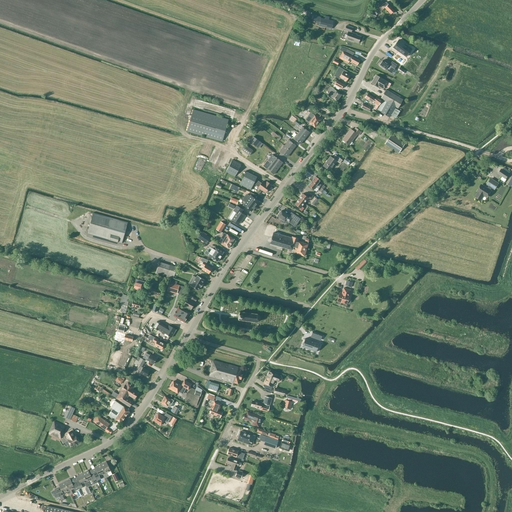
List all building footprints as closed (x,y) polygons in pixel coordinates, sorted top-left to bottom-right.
[(391,14),(394,11),(388,4),(386,2),(384,4),(383,3),(380,7),(383,10),(385,8),(391,14)] [(319,26),(331,29),(333,21),(321,18),(319,26)] [(358,43),(361,37),(356,35),(357,34),(352,32),(353,28),(346,25),(344,31),(348,32),(345,40),(353,43),(354,42),(358,43)] [(400,41),(394,48),(407,58),(413,51),(400,41)] [(357,65),(360,60),(352,56),(354,53),(347,49),(345,53),(343,52),(339,58),(348,63),(349,61),(357,65)] [(398,62),(405,67),(408,63),(401,58),(398,62)] [(383,60),(379,66),(385,70),(385,69),(387,71),(391,66),(395,69),(396,66),(392,62),(390,65),(389,64),(389,65),(383,60)] [(350,76),(346,74),(347,72),(339,67),(334,76),(339,79),(340,77),(346,81),(350,76)] [(387,82),(376,75),(372,83),(383,89),(386,84),(387,82)] [(337,81),(335,83),(334,85),(341,89),(344,84),(337,81)] [(337,101),(341,95),(330,86),(327,91),(330,93),(328,95),(330,97),(337,101)] [(394,108),(395,107),(398,108),(403,100),(385,90),(380,99),(383,100),(377,110),(389,117),(390,115),(395,118),(399,111),(394,108)] [(368,94),(365,98),(372,103),(373,102),(378,106),(382,101),(377,97),(375,99),(368,94)] [(321,106),(314,102),(315,101),(313,100),(309,105),(308,104),(307,105),(309,106),(309,105),(316,110),(316,111),(318,112),(319,111),(317,110),(319,108),(319,109),(321,106)] [(193,109),(191,116),(187,131),(222,141),(229,119),(193,109)] [(320,120),(316,117),(310,113),(305,120),(315,127),(320,120)] [(305,138),(309,132),(302,127),(298,133),(305,138)] [(353,131),(350,129),(342,140),(349,145),(357,135),(358,136),(361,132),(355,128),(353,131)] [(305,138),(298,133),(294,138),(301,144),(305,138)] [(398,153),(405,144),(391,135),(385,144),(398,153)] [(253,137),(249,142),(256,147),(260,142),(253,137)] [(284,146),(291,151),(296,146),(289,140),(284,146)] [(253,151),(245,145),(241,150),(249,156),(253,151)] [(291,151),(284,146),(280,152),(287,157),(291,151)] [(211,154),(202,176),(208,178),(209,175),(210,175),(218,157),(211,154)] [(334,159),(330,156),(323,166),(330,171),(337,161),(340,163),(342,160),(337,156),(334,159)] [(283,163),(275,157),(271,163),(278,169),(283,163)] [(226,172),(235,177),(241,164),(232,160),(226,172)] [(278,169),(271,163),(267,169),(274,174),(278,169)] [(501,168),(498,173),(505,179),(509,174),(501,168)] [(240,184),(251,190),(257,177),(245,172),(240,184)] [(316,176),(312,181),(320,187),(321,185),(319,184),(318,184),(320,180),(316,176)] [(495,189),(498,184),(491,179),(487,185),(489,186),(487,189),(484,188),(485,187),(481,185),(477,191),(479,192),(475,197),(481,200),(484,195),(487,197),(491,191),(490,190),(492,187),(495,189)] [(265,193),(271,185),(267,182),(265,184),(262,181),(261,183),(258,181),(255,185),(258,187),(258,188),(265,193)] [(318,189),(320,187),(312,181),(309,186),(313,190),(316,186),(317,187),(316,188),(318,189)] [(303,194),(299,199),(304,203),(307,200),(309,201),(311,198),(309,196),(308,198),(303,194)] [(244,198),(255,207),(259,202),(250,196),(248,199),(245,196),(243,198),(244,198)] [(244,198),(243,198),(242,200),(245,202),(243,205),(252,212),(255,207),(244,198)] [(299,199),(295,204),(300,208),(299,210),(302,211),(304,208),(302,206),(304,203),(299,199)] [(243,210),(237,206),(234,211),(237,213),(232,220),(238,224),(242,218),(243,219),(245,215),(241,213),(243,210)] [(289,216),(281,211),(278,216),(285,221),(286,220),(292,225),(295,220),(292,218),(289,216)] [(298,216),(291,211),(289,215),(296,219),(298,216)] [(87,234),(122,243),(128,223),(92,213),(87,234)] [(226,225),(220,221),(215,230),(221,233),(226,225)] [(227,224),(239,232),(241,229),(229,221),(227,224)] [(210,239),(208,238),(201,232),(197,237),(207,244),(210,239)] [(224,233),(221,239),(222,239),(220,243),(221,244),(228,248),(234,239),(227,235),(224,233)] [(299,238),(296,238),(292,236),(292,238),(274,233),(272,236),(270,244),(292,250),(293,249),(295,249),(294,253),(304,256),(308,244),(298,241),(299,238)] [(223,252),(215,247),(213,249),(212,248),(209,253),(210,254),(209,256),(217,262),(220,258),(221,256),(223,252)] [(260,248),(259,251),(275,257),(276,253),(260,248)] [(364,256),(354,267),(357,270),(367,259),(364,256)] [(209,274),(212,268),(206,264),(208,260),(202,258),(200,261),(203,262),(201,265),(204,267),(202,270),(209,274)] [(177,267),(159,262),(156,273),(173,279),(177,267)] [(384,274),(386,266),(380,264),(378,272),(384,274)] [(194,281),(191,286),(198,290),(200,286),(201,287),(203,284),(202,283),(204,280),(197,276),(196,278),(193,276),(191,279),(194,281)] [(144,282),(136,280),(133,288),(141,291),(144,282)] [(177,294),(177,293),(179,294),(178,294),(182,295),(184,287),(170,282),(167,291),(177,294)] [(148,292),(148,294),(150,295),(151,293),(159,295),(160,291),(147,287),(146,292),(148,292)] [(337,302),(338,303),(339,304),(340,303),(347,305),(349,297),(349,296),(350,290),(344,288),(342,294),(339,293),(337,302)] [(121,312),(126,313),(130,297),(126,295),(121,312)] [(191,310),(195,303),(188,299),(184,306),(191,310)] [(130,300),(129,305),(139,308),(141,303),(133,301),(130,300)] [(173,316),(184,322),(187,317),(190,313),(179,307),(173,316)] [(239,312),(238,320),(256,322),(260,321),(260,317),(257,314),(239,312)] [(171,337),(176,330),(169,325),(168,327),(157,321),(153,328),(158,330),(160,327),(163,329),(161,333),(164,335),(165,333),(171,337)] [(119,323),(117,331),(116,337),(119,338),(124,340),(124,339),(132,341),(133,337),(126,335),(127,333),(123,332),(125,325),(122,324),(119,323)] [(313,331),(311,337),(320,341),(323,335),(313,331)] [(161,350),(164,344),(158,340),(158,339),(150,334),(147,338),(153,341),(156,343),(154,345),(161,350)] [(305,338),(302,347),(316,352),(315,351),(318,343),(319,344),(319,343),(305,338)] [(153,364),(157,358),(150,354),(149,355),(146,353),(143,358),(147,360),(153,364)] [(242,369),(213,360),(209,372),(211,372),(209,376),(238,384),(239,379),(241,380),(243,374),(241,374),(242,369)] [(137,371),(140,373),(146,377),(150,371),(143,367),(142,368),(140,366),(137,371)] [(268,371),(264,382),(263,383),(273,387),(276,381),(279,382),(281,376),(278,375),(268,371)] [(169,388),(177,393),(178,391),(183,394),(186,388),(188,390),(192,384),(184,380),(181,386),(173,381),(169,388)] [(127,398),(129,395),(134,398),(138,393),(133,389),(135,386),(128,381),(117,398),(121,401),(129,406),(132,401),(127,398)] [(208,389),(216,391),(218,385),(211,382),(208,389)] [(274,388),(273,394),(283,397),(285,391),(274,388)] [(170,399),(165,396),(161,402),(167,406),(170,407),(174,400),(171,398),(170,399)] [(272,398),(265,396),(263,404),(270,405),(272,398)] [(121,423),(129,411),(124,407),(115,400),(110,407),(113,408),(110,413),(112,414),(110,417),(115,420),(115,419),(121,423)] [(282,407),(290,409),(292,402),(284,400),(282,407)] [(220,404),(214,401),(209,413),(220,418),(222,412),(218,410),(220,404)] [(262,404),(252,401),(251,406),(260,408),(260,410),(268,412),(269,407),(261,405),(262,404)] [(172,412),(176,414),(179,409),(180,410),(182,406),(179,405),(177,407),(179,408),(179,409),(175,406),(172,412)] [(247,411),(246,414),(245,414),(243,419),(253,422),(252,424),(254,425),(258,426),(259,423),(262,416),(247,411)] [(164,416),(158,413),(154,420),(161,425),(164,421),(168,423),(172,416),(166,413),(164,416)] [(72,414),(70,420),(76,423),(78,417),(72,414)] [(93,422),(105,430),(110,424),(98,415),(93,422)] [(49,434),(61,439),(64,430),(65,427),(54,422),(49,434)] [(256,432),(267,436),(268,432),(258,427),(256,432)] [(79,442),(75,435),(72,430),(65,434),(68,439),(67,440),(71,446),(79,442)] [(255,436),(240,431),(237,440),(248,444),(251,445),(252,442),(253,443),(255,436)] [(264,444),(275,448),(278,441),(266,437),(265,442),(264,444)] [(229,448),(227,454),(236,457),(242,459),(244,454),(241,453),(242,452),(238,451),(229,448)] [(236,470),(239,461),(236,460),(228,458),(227,463),(232,465),(231,468),(236,470)] [(106,462),(100,464),(107,478),(109,477),(107,473),(110,471),(106,462)] [(95,468),(92,469),(97,481),(101,479),(100,476),(103,475),(105,479),(107,478),(100,464),(95,467),(95,468)] [(97,481),(92,469),(88,471),(88,470),(82,473),(89,486),(91,485),(89,481),(92,480),(94,482),(97,481)] [(77,477),(74,478),(79,489),(82,488),(81,485),(85,484),(86,487),(89,486),(82,473),(77,476),(77,477)] [(120,482),(116,473),(112,475),(116,484),(120,482)] [(70,479),(64,482),(71,495),(73,494),(71,490),(75,488),(76,491),(79,489),(74,478),(71,480),(70,479)] [(59,484),(60,486),(55,489),(56,490),(53,491),(55,497),(58,496),(59,497),(61,501),(64,499),(62,495),(64,494),(63,493),(67,492),(69,496),(71,495),(64,482),(59,484)]
